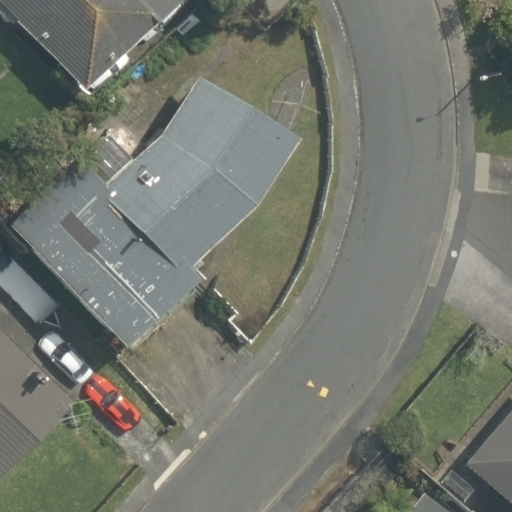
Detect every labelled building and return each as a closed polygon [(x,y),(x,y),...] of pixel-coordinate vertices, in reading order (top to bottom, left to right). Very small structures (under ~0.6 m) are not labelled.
[(0,0),(0,17),(63,85),(151,0),(0,0)] [(119,155),(96,133),(66,159),(62,153),(0,208),(0,235),(96,341),(173,275),(161,263),(232,200),(277,134),(182,74),(144,132),(119,155)] [(0,340),(0,456),(58,398),(0,340)] [(511,511),(511,389),(450,460),(509,511),(511,511)] [(436,511),(410,489),(391,511),(436,511)]
